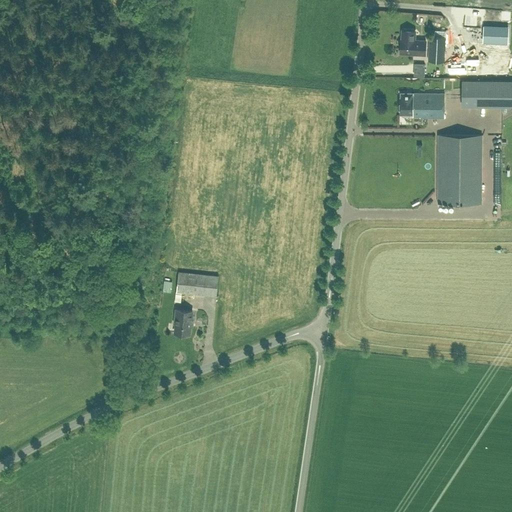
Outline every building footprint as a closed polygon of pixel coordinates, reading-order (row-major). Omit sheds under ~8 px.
[(507,25),(482,25),(483,41),(507,41),(507,25)] [(414,39),(415,30),(401,30),(400,39),(399,53),(424,55),(424,40),(414,39)] [(443,61),(444,37),(428,36),(427,60),(443,61)] [(511,41),(464,41),(464,66),(448,66),(448,77),(511,77),(511,41)] [(415,59),(415,70),(425,71),(425,59),(415,59)] [(511,80),(462,80),(462,106),(511,106),(511,80)] [(444,117),(444,93),(421,93),(400,93),(400,98),(400,97),(400,114),(402,114),(403,116),(407,116),(408,114),(420,114),(420,117),(444,117)] [(482,203),(482,134),(437,134),(437,202),(482,203)] [(215,296),(217,276),(178,272),(176,291),(215,296)] [(191,326),(192,320),(190,320),(191,310),(175,308),(173,323),(175,323),(174,334),(189,336),(190,326),(191,326)]
